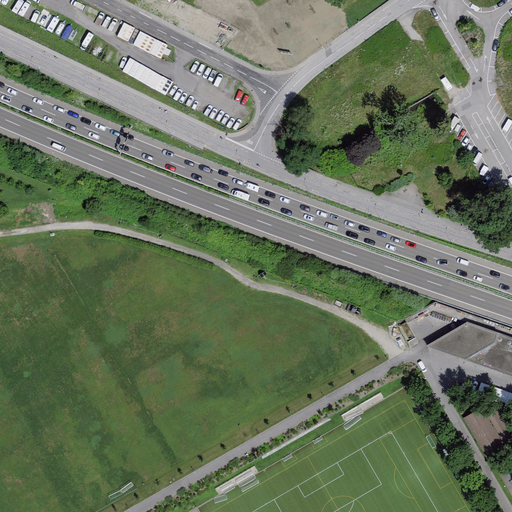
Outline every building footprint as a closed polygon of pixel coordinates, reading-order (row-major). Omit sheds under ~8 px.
[(131,41),(135,26),(125,23),(121,38),(131,41)] [(147,34),(141,48),(159,56),(165,42),(147,34)] [(132,58),(124,71),(164,93),(171,80),(132,58)] [(511,338),(468,324),(430,348),(511,376),(511,338)] [(511,413),(504,399),(464,421),(487,463),(511,449),(511,413)]
